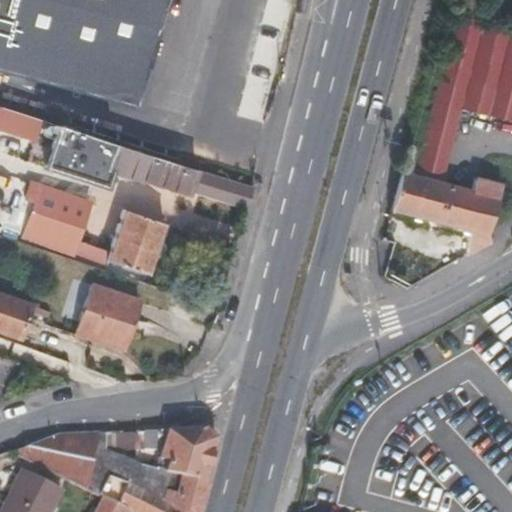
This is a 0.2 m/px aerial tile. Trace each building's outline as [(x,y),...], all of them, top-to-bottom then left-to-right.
[(0,0),(0,71),(135,107),(163,0),(0,0)] [(511,28),(454,14),(414,168),(443,176),(460,109),(511,122),(511,28)] [(0,103),(0,128),(35,139),(42,116),(0,103)] [(188,193),(190,190),(244,207),(251,187),(249,186),(98,138),(93,156),(110,162),(107,169),(139,179),(141,178),(188,193)] [(45,166),(102,185),(107,169),(50,150),(45,166)] [(477,250),(494,238),(503,201),(410,175),(400,172),(385,226),(395,230),(455,246),(451,264),(477,250)] [(71,253),(87,203),(40,187),(23,237),(71,253)] [(122,211),(107,260),(147,274),(163,224),(122,211)] [(90,283),(74,332),(121,348),(137,299),(90,283)] [(25,317),(30,304),(0,293),(0,331),(19,337),(25,317)] [(140,448),(160,448),(154,468),(181,475),(203,481),(215,438),(202,430),(140,432),(140,448)] [(114,432),(114,447),(140,448),(140,432),(114,432)] [(173,507),(126,485),(135,463),(108,451),(101,447),(101,433),(59,434),(10,451),(101,498),(125,510),(128,511),(194,511),(203,481),(181,475),(173,507)] [(47,511),(59,489),(21,471),(0,511),(47,511)] [(124,511),(125,510),(101,498),(93,511),(124,511)]
